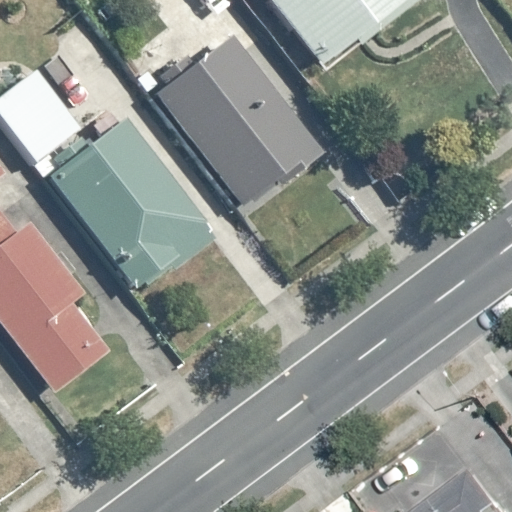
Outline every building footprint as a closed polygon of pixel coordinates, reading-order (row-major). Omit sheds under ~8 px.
[(258,45),(222,0),(143,0),(163,25),(119,59),(235,209),(279,174),(281,177),(317,150),(244,56),(258,45)] [(260,0),(313,67),(398,0),(260,0)] [(33,167),(75,136),(24,64),(0,81),(0,130),(27,168),(32,165),(33,167)] [(75,136),(33,167),(125,294),(205,236),(113,109),(75,136)] [(0,336),(44,395),(102,351),(92,338),(102,330),(0,196),(0,180),(0,336)] [(504,511),(468,465),(407,511),(504,511)]
